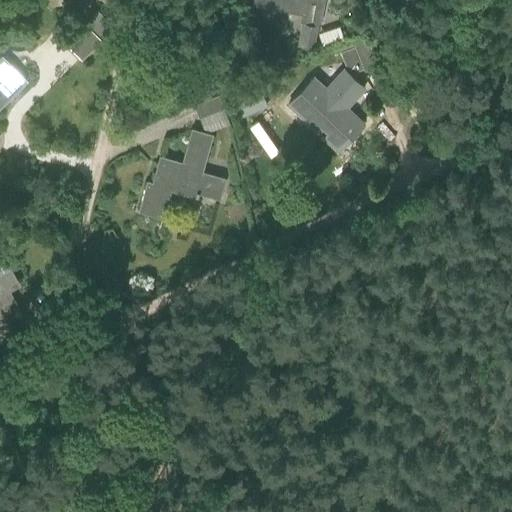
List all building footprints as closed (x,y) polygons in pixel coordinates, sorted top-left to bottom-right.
[(297,48),(313,50),(317,25),(301,22),(297,48)] [(65,41),(81,58),(99,40),(83,24),(65,41)] [(25,32),(15,41),(27,53),(36,43),(25,32)] [(337,51),(344,70),(346,74),(362,69),(363,71),(377,65),(368,40),(337,51)] [(0,105),(25,81),(0,56),(0,105)] [(288,104),(323,137),(337,150),(363,123),(352,113),(346,118),(341,113),(364,88),(349,75),(331,94),(316,81),(307,91),(303,87),(288,104)] [(245,90),(233,95),(241,116),(254,111),(245,90)] [(194,104),(199,116),(223,108),(218,96),(194,104)] [(139,211),(162,217),(169,189),(194,196),(194,197),(197,198),(199,193),(219,198),(224,179),(200,172),(211,135),(192,130),(182,162),(172,159),(171,166),(158,162),(152,183),(147,182),(139,211)] [(6,319),(20,311),(2,280),(12,274),(3,259),(0,260),(0,340),(14,333),(6,319)]
